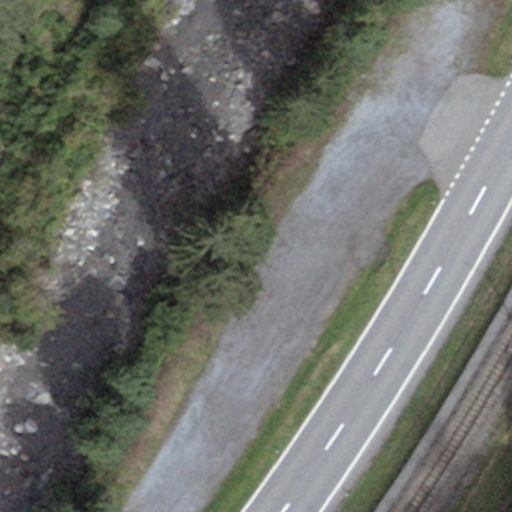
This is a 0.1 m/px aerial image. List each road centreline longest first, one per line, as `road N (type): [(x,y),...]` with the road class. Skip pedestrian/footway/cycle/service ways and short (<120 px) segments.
road 1 (track): [(144,511),(461,0)]
road 2 (secondary): [(511,164),(290,511)]
